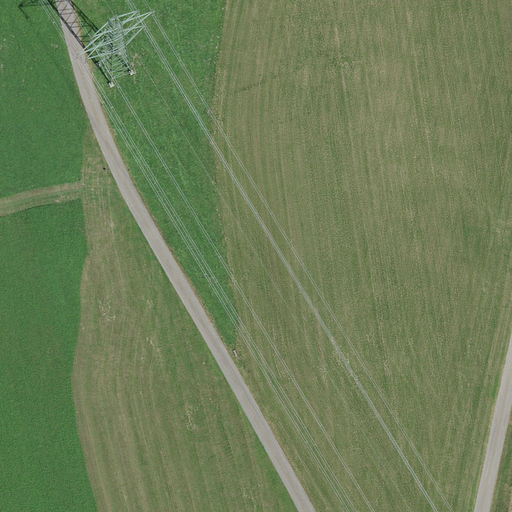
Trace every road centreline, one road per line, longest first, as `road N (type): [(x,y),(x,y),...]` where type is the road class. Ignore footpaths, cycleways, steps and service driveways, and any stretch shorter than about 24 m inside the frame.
road 1 (residential): [(63,0),(119,175),(306,511)]
road 2 (unclassified): [(511,369),(481,511)]
